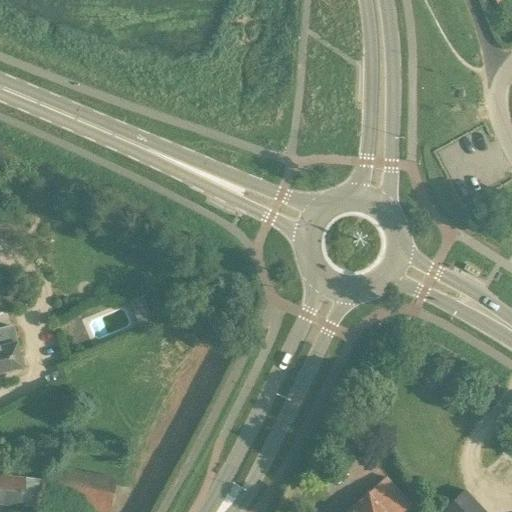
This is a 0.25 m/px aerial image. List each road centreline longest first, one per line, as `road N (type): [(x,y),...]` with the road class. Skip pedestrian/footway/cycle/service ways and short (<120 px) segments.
road 1 (tertiary): [(311,220),(0,86)]
road 2 (tertiary): [(316,278),(307,318),(213,511)]
road 3 (tertiary): [(228,511),(347,293)]
road 4 (tertiary): [(369,200),(380,63),(372,0)]
road 5 (tertiary): [(511,334),(397,263)]
